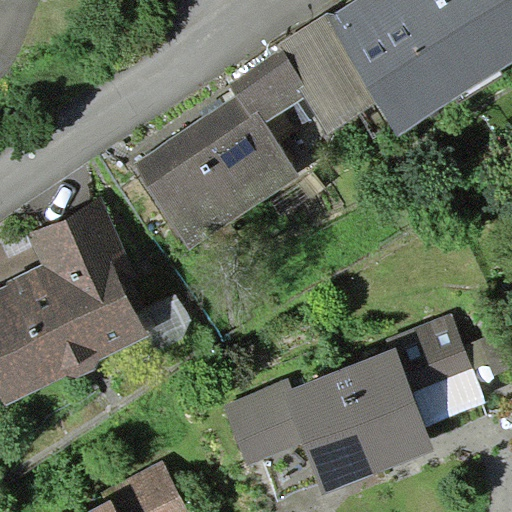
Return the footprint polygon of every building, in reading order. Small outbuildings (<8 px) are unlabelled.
[(378,102),(399,137),(511,62),(511,0),(355,0),(336,13),(326,13),(378,102)] [(378,102),(326,13),(278,44),(283,51),(311,93),(305,98),(328,133),(378,102)] [(191,248),(303,174),(268,122),(305,98),(311,93),(283,51),(229,86),(236,96),(135,163),(191,248)] [(6,284),(0,287),(0,390),(7,404),(67,375),(77,378),(96,369),(98,360),(150,335),(120,273),(135,265),(102,196),(25,232),(41,264),(5,281),(6,284)] [(377,473),(434,451),(425,426),(410,389),(470,365),(450,313),(387,338),(390,347),(336,370),(377,473)] [(487,402),(470,365),(410,389),(425,426),(487,402)] [(221,404),(246,466),(262,460),(278,500),(320,483),(324,494),(377,473),(336,370),(292,387),(288,377),(221,404)] [(189,511),(163,461),(102,492),(107,502),(87,511),(189,511)]
